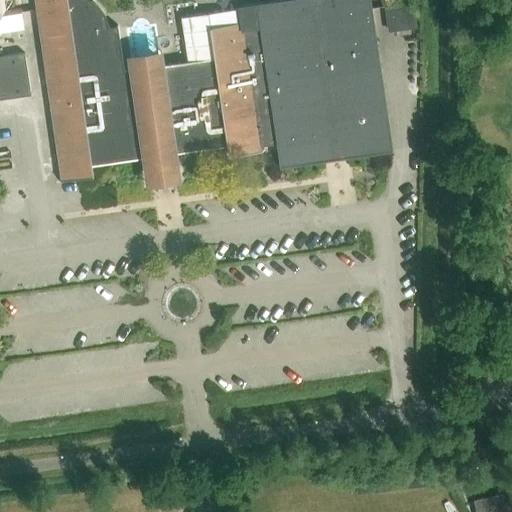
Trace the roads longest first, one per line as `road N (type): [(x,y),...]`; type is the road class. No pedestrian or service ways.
road 1 (residential): [(0,471),(511,403)]
road 2 (unknown): [(66,256),(43,125)]
